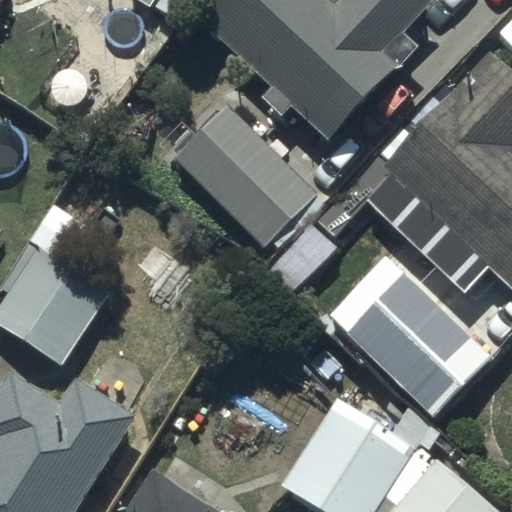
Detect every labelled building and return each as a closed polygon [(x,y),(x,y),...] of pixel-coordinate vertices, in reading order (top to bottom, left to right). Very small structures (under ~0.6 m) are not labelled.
[(310,0),(231,0),(199,33),(270,103),(260,113),(277,130),(289,117),(329,156),(422,62),(407,47),(435,18),(417,0),(350,0),(331,20),(310,0)] [(511,92),(489,72),(386,183),(511,300),(511,92)] [(170,171),(268,273),(322,221),(225,119),(170,171)] [(93,238),(56,216),(3,302),(5,303),(0,311),(0,344),(62,382),(112,301),(70,275),(93,238)] [(492,358),(406,275),(348,336),(434,418),(492,358)] [(0,416),(0,511),(85,511),(134,432),(74,396),(60,420),(14,393),(0,416)] [(339,413),(281,500),(298,511),(384,511),(417,464),(339,413)] [(485,511),(438,471),(402,511),(485,511)] [(194,511),(149,484),(131,511),(194,511)]
